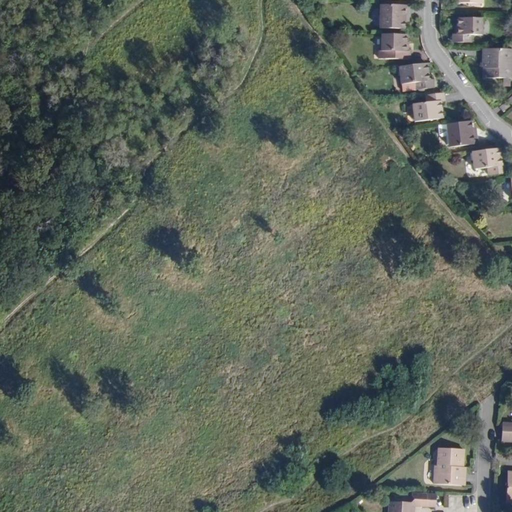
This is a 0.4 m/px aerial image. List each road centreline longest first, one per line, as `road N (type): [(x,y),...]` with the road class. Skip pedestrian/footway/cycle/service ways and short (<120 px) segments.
road 1 (track): [(0,328),(135,203),(143,159),(51,93),(47,77),(139,0)]
road 2 (track): [(294,0),(511,283)]
road 3 (track): [(511,320),(296,511)]
road 4 (residential): [(430,0),(432,47),(511,147)]
